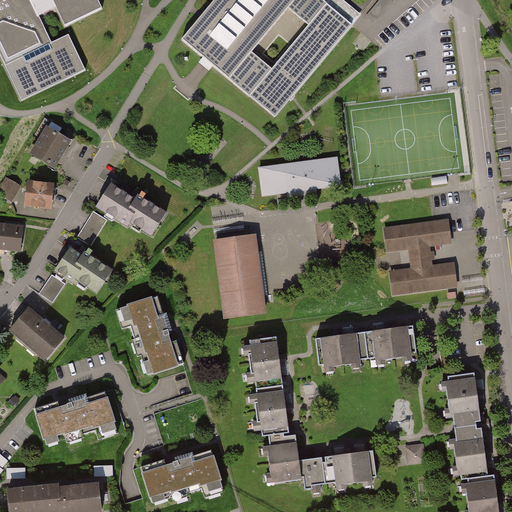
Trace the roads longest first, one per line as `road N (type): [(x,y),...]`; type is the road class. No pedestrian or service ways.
road 1 (residential): [(511,377),(466,0)]
road 2 (residential): [(109,138),(20,291),(0,297)]
